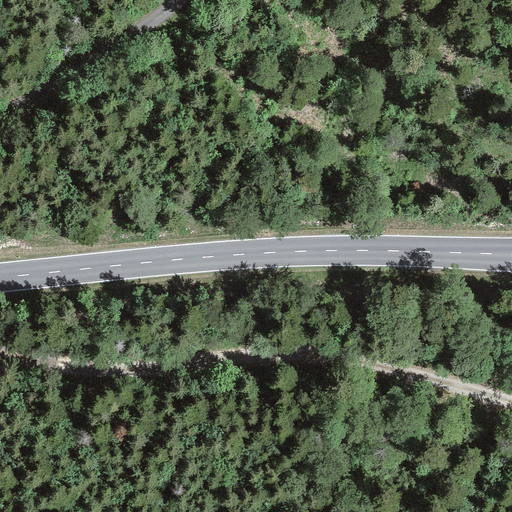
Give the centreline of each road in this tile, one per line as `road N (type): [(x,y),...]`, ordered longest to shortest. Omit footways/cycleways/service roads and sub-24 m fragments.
road 1 (track): [(0,355),(99,374),(266,359),(356,361),(511,403)]
road 2 (secondary): [(511,254),(317,250),(0,277)]
road 3 (track): [(0,118),(51,94),(185,0)]
